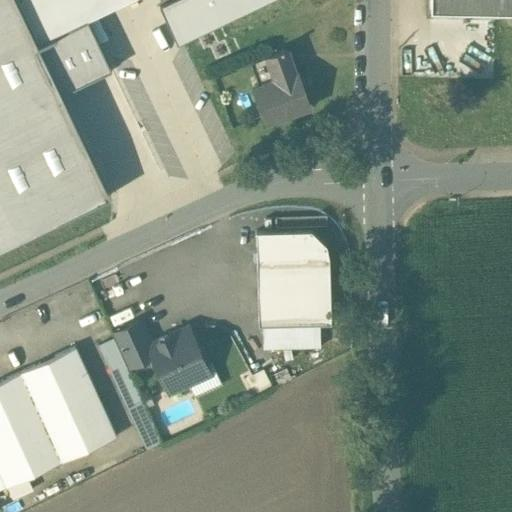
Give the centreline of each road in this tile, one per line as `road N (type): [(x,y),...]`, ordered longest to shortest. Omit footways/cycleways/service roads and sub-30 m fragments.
road 1 (tertiary): [(385,511),(377,181)]
road 2 (residential): [(270,182),(0,303)]
road 3 (tertiary): [(377,100),(351,133),(270,182)]
road 4 (residential): [(511,176),(377,181)]
